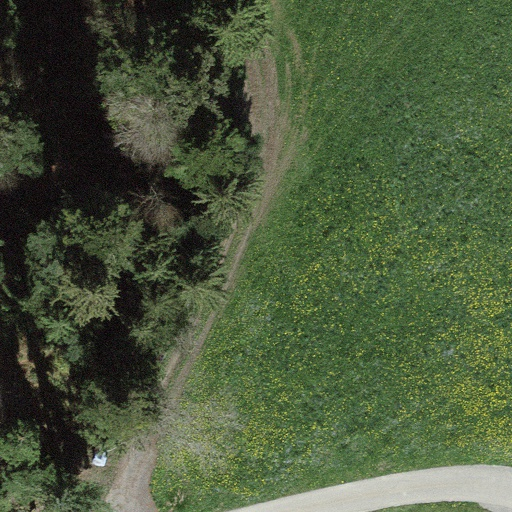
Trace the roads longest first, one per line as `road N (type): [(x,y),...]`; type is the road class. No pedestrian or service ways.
road 1 (track): [(129,511),(140,462),(264,174),(258,43),(237,0)]
road 2 (unclassified): [(511,489),(420,485),(296,511)]
